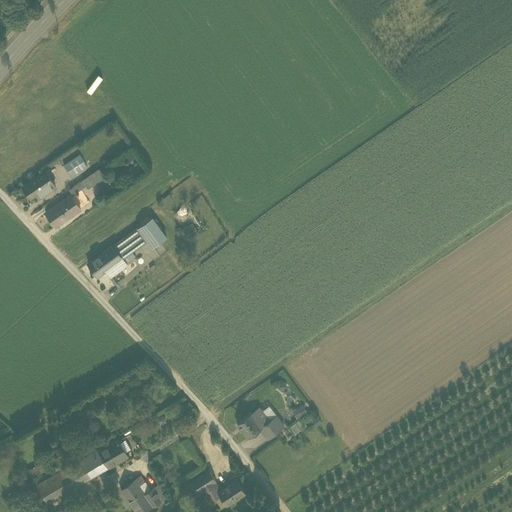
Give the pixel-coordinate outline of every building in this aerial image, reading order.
[(62,163),(71,176),(85,166),(76,154),(62,163)] [(69,189),(74,196),(87,187),(89,190),(105,178),(99,168),(87,177),(69,189)] [(31,198),(39,193),(45,189),(44,187),(53,182),(46,172),(37,178),(37,177),(23,186),(31,198)] [(55,186),(53,182),(44,187),(45,189),(39,193),(42,197),(49,193),(47,191),(55,186)] [(45,213),(55,226),(80,209),(71,195),(45,213)] [(152,217),(138,227),(147,239),(152,247),(167,237),(152,217)] [(192,223),(182,229),(186,236),(197,230),(192,223)] [(132,251),(147,239),(138,227),(122,238),(132,251)] [(127,254),(132,251),(122,238),(113,245),(124,260),(127,258),(125,255),(127,253),(127,254)] [(106,269),(111,276),(127,264),(124,260),(113,245),(88,263),(97,276),(106,269)] [(287,385),(281,380),(276,386),(283,391),(287,385)] [(307,413),(302,403),(292,409),(297,418),(307,413)] [(262,409),(270,419),(276,415),(268,405),(262,409)] [(261,408),(253,414),(262,425),(270,419),(262,409),(261,408)] [(263,426),(262,425),(253,414),(252,412),(237,423),(248,437),(260,428),(263,426)] [(284,426),(276,415),(270,419),(262,425),(263,426),(260,428),(268,438),(284,426)] [(321,422),(317,416),(311,421),(315,426),(321,422)] [(300,419),(296,421),(301,428),(305,425),(300,419)] [(301,428),(296,421),(289,426),(295,433),(301,428)] [(94,453),(103,469),(128,455),(126,452),(120,442),(119,439),(94,453)] [(126,439),(120,442),(126,452),(131,449),(126,439)] [(54,448),(62,462),(72,457),(64,443),(54,448)] [(87,457),(95,474),(96,473),(103,469),(94,453),(87,457)] [(70,466),(37,484),(46,501),(47,501),(95,474),(87,457),(70,467),(70,466)] [(47,471),(42,462),(26,470),(31,479),(47,471)] [(186,486),(193,497),(205,488),(213,484),(218,481),(211,470),(186,486)] [(140,475),(133,479),(137,485),(144,481),(140,475)] [(141,491),(137,485),(133,479),(120,488),(129,500),(141,491)] [(222,489),(219,492),(221,495),(227,503),(244,490),(236,479),(222,489)] [(141,491),(144,494),(150,490),(144,481),(137,485),(141,491)] [(222,489),(218,481),(213,484),(219,492),(222,489)] [(160,482),(152,488),(160,499),(168,494),(160,482)] [(41,504),(46,501),(37,484),(32,487),(41,504)] [(215,499),(221,495),(219,492),(213,484),(205,488),(213,500),(215,499)] [(24,501),(18,488),(8,493),(14,506),(24,501)] [(144,494),(152,506),(160,499),(152,488),(150,490),(144,494)] [(129,500),(137,511),(142,511),(152,506),(144,494),(141,491),(129,500)] [(227,503),(221,495),(215,499),(221,508),(227,503)]
